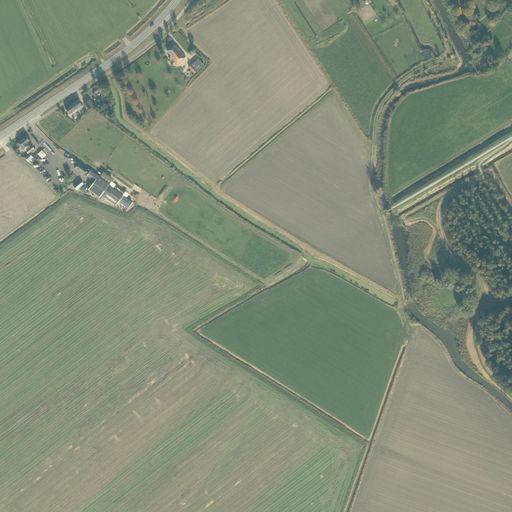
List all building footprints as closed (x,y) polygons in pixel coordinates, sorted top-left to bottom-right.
[(178,49),(174,45),(167,51),(171,56),(169,58),(170,60),(172,59),(177,65),(183,61),(183,60),(186,58),(178,48),(178,49)] [(194,74),(198,71),(197,71),(201,68),(203,65),(198,59),(189,67),(194,74)] [(94,93),(101,88),(99,85),(92,90),(94,93)] [(75,112),(82,107),(78,100),(72,104),(72,105),(66,109),(69,114),(75,111),(75,112)] [(88,110),(94,106),(89,100),(84,104),(88,110)] [(30,148),(29,146),(26,143),(30,140),(26,136),(17,143),(21,148),(23,150),(24,149),(25,151),(28,154),(34,149),(32,146),(30,148)] [(42,148),(38,153),(42,157),(47,153),(42,148)] [(24,158),(28,162),(33,158),(28,153),(24,158)] [(123,196),(108,185),(109,185),(88,169),(87,170),(78,164),(75,168),(80,172),(80,173),(83,176),(84,175),(94,182),(88,190),(99,198),(101,195),(115,206),(123,196)] [(112,180),(102,173),(100,177),(109,184),(112,180)] [(114,186),(113,188),(123,195),(124,193),(114,186)] [(123,196),(119,202),(128,209),(132,203),(123,196)]
